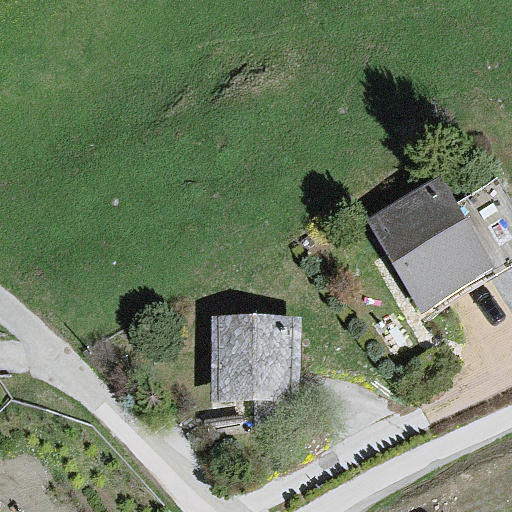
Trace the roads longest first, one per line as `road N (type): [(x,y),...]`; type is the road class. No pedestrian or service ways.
road 1 (residential): [(215,511),(0,305)]
road 2 (residential): [(338,511),(511,416)]
